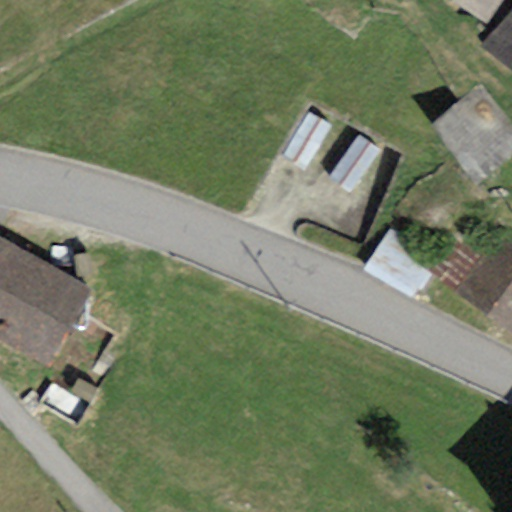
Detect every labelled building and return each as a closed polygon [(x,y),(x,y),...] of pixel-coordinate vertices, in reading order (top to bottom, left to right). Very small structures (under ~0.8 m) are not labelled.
[(500,0),(454,0),(486,21),(500,0)] [(511,10),(480,47),(511,71),(511,10)] [(511,153),(511,129),(478,87),(431,126),(475,185),(511,153)] [(511,238),(499,230),(453,293),(511,336),(511,238)] [(95,293),(0,240),(0,337),(54,368),(95,293)]
